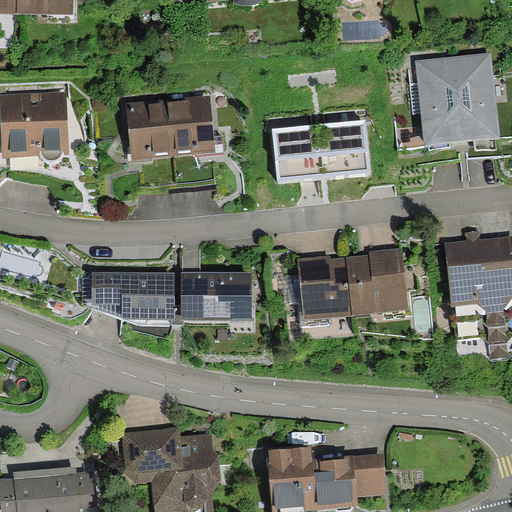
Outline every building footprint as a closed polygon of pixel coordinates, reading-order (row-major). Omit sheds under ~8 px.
[(0,0),(0,18),(74,20),(74,0),(0,0)] [(467,143),(500,139),(491,53),(415,61),(425,147),(455,144),(467,143)] [(69,156),(65,93),(0,96),(0,107),(3,160),(69,156)] [(216,157),(211,100),(127,107),(131,165),(216,157)] [(366,120),(273,130),(278,182),(323,177),(371,173),(366,120)] [(511,306),(511,238),(481,241),(480,233),(465,234),(466,243),(446,245),(452,310),(476,308),(488,318),(492,363),(509,361),(504,316),(511,306)] [(399,251),(350,256),(356,312),(405,307),(399,251)] [(350,256),(301,262),(307,317),(356,312),(350,256)] [(175,275),(92,276),(92,309),(122,309),(122,325),(175,325),(175,275)] [(252,275),(181,276),(181,325),(252,325),(252,275)] [(178,430),(122,434),(126,482),(148,480),(150,511),(214,511),(208,436),(178,438),(178,430)] [(310,449),(266,453),(271,511),(322,511),(350,510),(349,503),(388,500),(384,455),(346,458),(346,461),(311,464),(310,449)] [(81,472),(0,478),(0,511),(72,511),(84,510),(81,472)]
